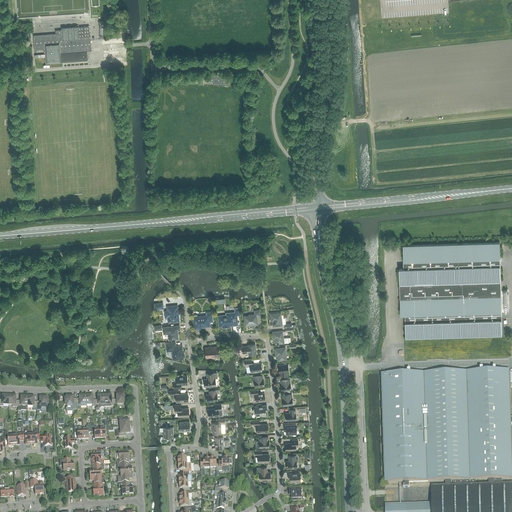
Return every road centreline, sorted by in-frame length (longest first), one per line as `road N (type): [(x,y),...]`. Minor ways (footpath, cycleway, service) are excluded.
road 1 (secondary): [(0,236),(316,208)]
road 2 (tertiary): [(349,511),(340,346),(316,208)]
road 3 (unclassified): [(316,208),(312,147),(327,73),(322,0)]
road 4 (secondary): [(316,208),(511,188)]
road 5 (residential): [(245,511),(279,489),(265,339)]
road 6 (residential): [(138,443),(132,387),(0,386)]
